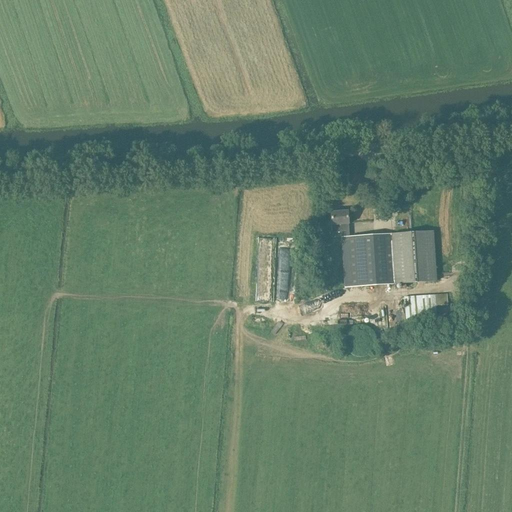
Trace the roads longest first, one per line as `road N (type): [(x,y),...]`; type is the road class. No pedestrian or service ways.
road 1 (unclassified): [(0,184),(330,158),(511,128)]
road 2 (track): [(392,295),(234,306),(43,290),(48,214),(0,216)]
